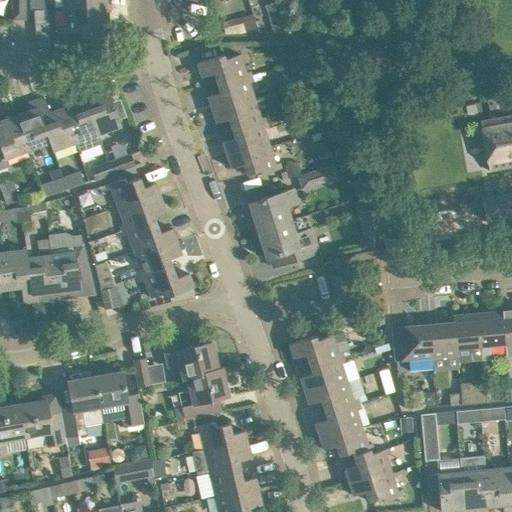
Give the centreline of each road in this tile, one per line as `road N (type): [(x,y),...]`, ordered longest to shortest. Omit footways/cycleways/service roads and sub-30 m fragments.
road 1 (residential): [(236,297),(155,53)]
road 2 (residential): [(236,297),(134,321),(101,340),(0,356)]
road 3 (residential): [(305,511),(249,324)]
road 4 (residential): [(155,53),(113,63),(0,65)]
